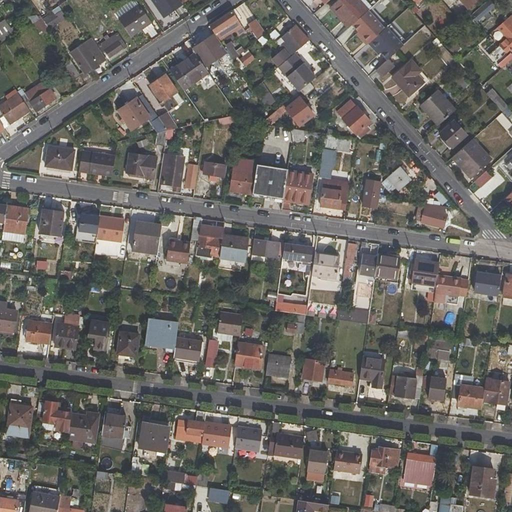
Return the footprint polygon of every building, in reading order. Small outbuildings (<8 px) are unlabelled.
[(120,9),(117,6),(111,10),(130,37),(152,23),(138,2),(133,0),(120,9)] [(338,0),(329,8),(348,29),(372,7),(365,0),(338,0)] [(459,0),(468,10),(479,0),(459,0)] [(490,0),(489,0),(473,14),(479,21),(496,6),(490,0)] [(244,28),(232,11),(226,16),(210,26),(215,34),(216,35),(224,29),(228,26),(232,33),(236,31),(237,33),(244,28)] [(56,15),(54,12),(43,19),(50,29),(61,22),(56,15)] [(67,18),(62,12),(56,15),(61,22),(67,18)] [(511,17),(510,16),(497,28),(506,38),(499,45),(508,55),(510,53),(511,51),(511,17)] [(43,19),(42,18),(39,20),(35,23),(42,34),(50,29),(43,19)] [(0,22),(0,39),(0,40),(13,31),(5,19),(0,22)] [(265,35),(256,20),(246,27),(255,41),(265,35)] [(291,25),(285,30),(287,33),(294,27),(291,25)] [(224,29),(228,36),(232,33),(228,26),(224,29)] [(296,52),(309,41),(296,26),(294,27),(287,33),(283,37),(296,52)] [(150,33),(154,40),(160,35),(156,29),(150,33)] [(109,36),(111,39),(99,48),(103,53),(106,51),(110,58),(130,44),(122,32),(115,37),(112,34),(109,36)] [(216,35),(215,34),(193,49),(195,53),(197,55),(205,68),(227,53),(216,35)] [(103,53),(99,48),(92,38),(71,53),(85,73),(87,73),(107,60),(103,53)] [(499,45),(487,55),(500,70),(511,59),(511,54),(510,53),(508,55),(499,45)] [(197,55),(195,53),(185,61),(186,63),(197,55)] [(249,54),(238,63),(244,69),(254,60),(249,54)] [(315,78),(294,54),(278,68),(298,93),(315,78)] [(186,63),(185,61),(170,71),(184,91),(209,73),(205,68),(197,55),(186,63)] [(382,78),(394,67),(388,60),(376,71),(382,78)] [(429,81),(411,60),(392,77),(409,97),(424,82),(426,84),(429,81)] [(74,80),(81,76),(73,64),(66,69),(74,80)] [(87,85),(93,81),(87,73),(85,73),(81,76),(87,85)] [(151,85),(162,102),(159,104),(162,108),(164,106),(168,112),(183,101),(165,75),(151,85)] [(469,84),(460,75),(455,79),(464,89),(469,84)] [(56,99),(44,82),(26,94),(34,106),(38,112),(56,99)] [(5,97),(7,100),(0,105),(0,120),(6,129),(31,112),(29,109),(18,92),(16,89),(5,97)] [(26,94),(22,89),(18,92),(29,109),(34,106),(26,94)] [(491,89),(486,94),(502,113),(508,107),(491,89)] [(267,90),(260,95),(267,103),(274,98),(267,90)] [(437,90),(420,106),(438,126),(455,110),(437,90)] [(314,115),(297,94),(283,106),(287,110),(300,126),(314,115)] [(137,98),(118,110),(132,131),(151,118),(137,98)] [(352,100),(338,113),(360,139),(371,129),(367,125),(371,122),(352,100)] [(283,106),(275,113),(278,117),(287,110),(283,106)] [(178,129),(167,112),(159,118),(167,131),(178,129)] [(278,117),(275,113),(262,125),(269,126),(278,117)] [(220,125),(234,122),(232,116),(219,119),(220,125)] [(466,136),(454,121),(440,135),(452,149),(466,136)] [(303,142),(304,131),(294,129),(294,141),(303,142)] [(156,145),(165,147),(167,131),(157,134),(156,145)] [(340,136),(325,134),(323,148),(337,150),(340,136)] [(492,161),(473,139),(452,158),(471,179),(492,161)] [(72,171),(75,150),(48,146),(46,167),(72,171)] [(337,150),(323,148),(319,178),(324,179),(333,180),(337,150)] [(115,156),(83,151),(80,171),(112,176),(115,156)] [(155,180),(158,157),(129,153),(127,173),(145,176),(145,178),(155,180)] [(185,157),(164,154),(160,183),(181,186),(185,157)] [(235,159),(231,192),(253,195),(257,165),(257,162),(235,159)] [(225,177),(227,166),(205,163),(203,174),(225,177)] [(288,169),(257,165),(253,195),(284,199),(287,176),(288,169)] [(402,166),(388,178),(394,186),(399,191),(411,181),(405,174),(407,173),(402,166)] [(287,176),(284,199),(283,201),(291,202),(309,205),(311,187),(296,185),(299,168),(291,167),(290,176),(287,176)] [(492,178),(486,171),(474,182),(481,188),(492,178)] [(190,172),(187,187),(195,188),(198,172),(190,172)] [(350,182),(333,180),(324,179),(323,188),(348,192),(350,182)] [(367,181),(363,207),(378,209),(380,202),(380,198),(382,183),(367,181)] [(390,190),(394,195),(399,191),(394,186),(390,190)] [(323,188),(320,206),(346,210),(348,192),(323,188)] [(291,202),(283,201),(281,211),(290,212),(291,202)] [(448,214),(445,213),(447,207),(420,204),(416,220),(421,221),(421,222),(444,228),(448,214)] [(25,234),(29,209),(7,206),(5,224),(4,229),(4,232),(25,234)] [(61,237),(65,210),(44,207),(40,233),(61,237)] [(121,218),(129,218),(130,210),(122,208),(121,218)] [(81,214),(79,231),(97,234),(100,217),(81,214)] [(100,217),(97,234),(97,239),(122,243),(125,221),(108,218),(108,216),(100,215),(100,217)] [(211,258),(212,257),(220,258),(223,235),(224,230),(201,227),(202,220),(194,219),(191,241),(198,242),(196,256),(211,258)] [(133,251),(158,255),(162,225),(138,222),(133,251)] [(245,263),(248,239),(223,235),(220,258),(218,268),(241,271),(243,262),(245,263)] [(277,259),(280,243),(254,239),(251,260),(264,262),(265,257),(277,259)] [(167,261),(187,264),(190,243),(170,241),(167,261)] [(283,258),(311,263),(313,248),(285,244),(283,258)] [(357,245),(348,244),(342,282),(351,283),(357,245)] [(337,279),(341,256),(315,253),(312,276),(337,279)] [(363,255),(360,275),(375,277),(378,257),(363,255)] [(399,280),(402,258),(378,255),(378,257),(375,277),(399,280)] [(415,260),(412,284),(437,287),(438,276),(440,263),(415,260)] [(70,280),(71,272),(62,271),(61,279),(70,280)] [(474,293),(498,296),(501,276),(477,273),(474,293)] [(511,275),(506,274),(503,297),(511,298),(511,275)] [(458,306),(459,297),(462,279),(438,276),(437,287),(434,303),(458,306)] [(459,297),(467,298),(469,280),(462,279),(459,297)] [(275,311),(297,315),(306,315),(307,307),(301,306),(281,303),(277,302),(275,311)] [(17,311),(6,310),(0,308),(0,330),(14,332),(17,311)] [(338,310),(337,320),(368,325),(370,312),(355,310),(355,312),(338,310)] [(370,312),(368,325),(375,325),(377,313),(370,312)] [(221,313),(218,333),(240,337),(243,316),(221,313)] [(287,332),(303,335),(306,315),(297,315),(296,325),(288,324),(287,332)] [(174,355),(177,338),(179,324),(149,319),(146,344),(163,347),(163,353),(174,355)] [(26,342),(50,345),(53,324),(29,321),(26,342)] [(71,326),(59,324),(56,343),(65,344),(64,349),(76,350),(79,323),(71,322),(71,326)] [(105,350),(109,324),(90,322),(88,336),(95,338),(94,349),(105,350)] [(136,357),(140,335),(121,332),(118,355),(136,357)] [(420,332),(418,346),(428,348),(429,340),(430,333),(420,332)] [(199,361),(202,342),(177,338),(174,355),(174,358),(199,361)] [(460,345),(474,347),(474,340),(461,338),(460,345)] [(443,351),(444,341),(429,340),(428,348),(426,358),(448,360),(449,352),(443,351)] [(212,367),(216,342),(210,341),(206,366),(212,367)] [(241,343),(237,366),(262,370),(265,347),(241,343)] [(292,357),(269,354),(266,376),(289,379),(292,357)] [(386,361),(364,357),(361,378),(374,380),(373,389),(381,390),(386,361)] [(322,382),(325,362),(306,359),(303,379),(322,382)] [(337,371),(330,370),(328,383),(352,386),(353,374),(342,372),(343,369),(338,368),(337,371)] [(398,377),(396,396),(420,399),(425,369),(418,368),(417,379),(398,377)] [(444,400),(447,379),(431,378),(429,399),(444,400)] [(507,405),(510,382),(486,378),(485,388),(483,402),(507,405)] [(457,400),(457,406),(482,409),(483,402),(485,388),(454,384),(452,399),(457,400)] [(58,407),(58,404),(40,401),(37,422),(59,425),(58,431),(69,433),(71,415),(71,413),(61,412),(61,408),(58,407)] [(11,404),(7,435),(29,438),(33,407),(11,404)] [(205,423),(207,413),(197,411),(196,423),(178,421),(176,439),(202,443),(205,423)] [(88,413),(87,417),(71,415),(69,433),(68,440),(95,443),(100,415),(88,413)] [(123,439),(126,417),(106,414),(103,436),(123,439)] [(158,451),(168,452),(171,430),(158,428),(158,425),(143,423),(140,449),(145,450),(144,458),(157,459),(158,451)] [(231,427),(205,423),(202,443),(229,447),(231,427)] [(260,453),(262,431),(239,427),(236,449),(260,453)] [(302,460),(305,437),(272,433),(268,455),(302,460)] [(372,451),(369,472),(385,474),(386,468),(397,469),(400,451),(379,447),(378,451),(372,451)] [(318,452),(318,449),(310,448),(307,472),(308,472),(307,480),(322,482),(323,474),(325,474),(328,453),(321,452),(318,452)] [(157,459),(167,460),(168,452),(158,451),(157,459)] [(333,471),(360,474),(363,455),(335,451),(333,471)] [(32,456),(13,453),(12,460),(31,462),(32,456)] [(405,475),(434,479),(437,458),(408,454),(405,475)] [(144,479),(145,465),(136,463),(134,477),(144,479)] [(474,466),(470,495),(493,498),(496,479),(493,478),(494,469),(474,466)] [(185,475),(165,472),(163,481),(196,486),(197,480),(184,478),(185,475)] [(511,474),(507,473),(503,504),(506,505),(506,508),(511,508),(511,474)] [(204,487),(206,477),(198,476),(197,480),(196,486),(204,487)] [(61,491),(34,487),(33,492),(60,497),(61,491)] [(208,503),(222,504),(222,510),(228,510),(229,491),(209,490),(208,503)] [(33,492),(30,511),(57,511),(58,507),(60,497),(33,492)] [(0,497),(0,511),(23,511),(25,501),(0,497)] [(440,511),(463,511),(464,507),(456,506),(457,499),(443,497),(440,511)] [(313,511),(314,511),(323,511),(327,511),(328,505),(299,501),(297,511),(313,511)] [(436,511),(438,503),(430,502),(429,511),(436,511)]
